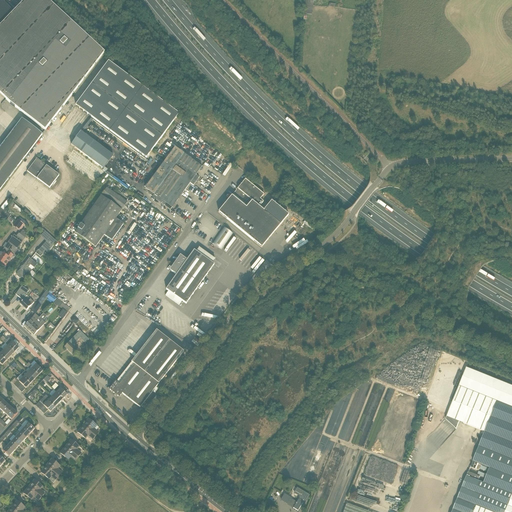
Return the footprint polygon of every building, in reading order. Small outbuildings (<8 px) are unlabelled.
[(0,93),(6,99),(10,103),(45,130),(105,52),(47,0),(25,0),(0,27),(0,93)] [(0,0),(0,23),(12,11),(0,0)] [(305,0),(305,14),(312,15),(313,0),(305,0)] [(179,114),(108,62),(76,106),(146,158),(179,114)] [(0,189),(42,134),(22,119),(0,147),(0,189)] [(71,146),(103,170),(113,156),(80,132),(71,146)] [(170,210),(183,192),(190,183),(193,186),(199,178),(196,175),(202,167),(175,147),(145,188),(154,194),(152,197),(170,210)] [(33,163),(55,180),(59,175),(37,158),(33,163)] [(27,171),(50,188),(55,180),(33,163),(27,171)] [(264,211),(259,207),(264,202),(260,199),(264,194),(245,179),(238,189),(237,188),(238,189),(219,212),(262,248),(281,224),(289,215),(272,201),(264,211)] [(88,211),(87,211),(89,213),(86,217),(85,215),(83,219),(84,220),(75,233),(96,247),(104,235),(112,240),(124,224),(116,218),(128,202),(107,187),(96,203),(93,207),(92,205),(88,211)] [(8,199),(2,207),(4,209),(11,201),(8,199)] [(0,208),(0,215),(0,216),(6,221),(10,216),(1,208),(0,208)] [(19,220),(18,220),(13,226),(20,230),(20,229),(21,230),(25,225),(24,225),(26,222),(20,218),(19,220)] [(233,233),(224,227),(213,243),(221,250),(233,233)] [(3,247),(4,248),(0,253),(0,261),(6,266),(13,256),(21,244),(23,241),(14,235),(12,237),(8,243),(7,244),(6,243),(3,247)] [(51,237),(39,251),(38,250),(36,253),(40,257),(43,254),(46,250),(49,252),(57,242),(51,237)] [(165,295),(179,305),(182,301),(186,304),(214,265),(212,263),(215,259),(199,248),(196,252),(194,251),(191,255),(187,253),(184,258),(180,255),(171,268),(173,269),(171,271),(177,275),(166,290),(168,291),(165,295)] [(17,276),(20,278),(21,278),(22,276),(25,279),(29,274),(29,275),(30,274),(30,273),(35,267),(31,264),(33,261),(30,258),(18,273),(17,275),(17,276)] [(137,286),(140,280),(131,276),(128,282),(137,286)] [(31,306),(34,302),(31,299),(28,302),(25,299),(27,296),(26,295),(29,291),(22,286),(16,295),(23,301),(20,304),(27,310),(31,306)] [(41,306),(47,297),(50,293),(46,291),(37,303),(32,312),(35,314),(36,314),(41,306)] [(56,299),(49,294),(47,297),(54,302),(56,299)] [(53,303),(54,303),(57,306),(58,305),(61,308),(64,310),(59,316),(62,319),(67,313),(70,308),(57,299),(55,301),(54,303),(53,303)] [(31,331),(34,335),(42,326),(45,323),(43,321),(47,316),(43,313),(39,318),(39,317),(36,321),(31,326),(33,328),(31,331)] [(36,321),(33,317),(25,326),(31,331),(33,328),(31,326),(36,321)] [(197,323),(192,328),(205,338),(209,332),(197,323)] [(73,354),(77,349),(73,345),(80,338),(85,343),(89,339),(79,330),(64,347),(73,354)] [(140,408),(184,352),(157,331),(132,362),(132,363),(117,383),(116,382),(109,390),(119,398),(122,394),(140,408)] [(19,348),(12,341),(10,339),(9,338),(7,340),(6,340),(4,342),(5,343),(15,352),(19,348)] [(4,350),(11,357),(15,352),(5,343),(4,345),(6,348),(4,350)] [(0,354),(6,361),(11,357),(4,350),(0,354)] [(117,378),(131,364),(122,355),(118,354),(118,356),(119,357),(116,359),(122,365),(120,366),(120,370),(117,367),(108,365),(107,369),(108,370),(112,371),(110,373),(108,371),(106,371),(105,373),(110,378),(114,379),(116,381),(117,378)] [(43,371),(36,364),(32,369),(38,375),(43,371)] [(460,422),(477,429),(496,379),(466,368),(447,417),(446,420),(456,430),(460,422)] [(32,369),(28,373),(34,380),(38,375),(32,369)] [(30,384),(34,380),(28,373),(23,377),(30,384)] [(18,388),(22,393),(30,384),(23,377),(21,375),(16,379),(17,380),(19,382),(22,384),(18,388)] [(489,468),(484,481),(511,492),(511,385),(496,379),(477,429),(484,432),(473,461),(489,468)] [(55,390),(56,392),(63,399),(67,395),(58,386),(55,390)] [(52,397),(59,403),(63,399),(56,392),(52,397)] [(52,397),(50,399),(46,395),(44,397),(55,408),(59,403),(52,397)] [(50,412),(55,408),(44,397),(43,399),(47,402),(44,406),(46,408),(42,412),(44,414),(48,410),(50,412)] [(4,401),(0,405),(0,409),(3,412),(8,405),(4,401)] [(8,405),(3,412),(7,416),(13,409),(8,405)] [(7,416),(12,420),(18,413),(13,409),(7,416)] [(96,436),(99,433),(94,429),(97,426),(89,419),(83,426),(96,436)] [(35,429),(28,423),(24,428),(30,434),(35,429)] [(83,426),(78,432),(86,439),(88,436),(93,440),(96,436),(83,426)] [(26,438),(30,434),(24,428),(20,432),(26,438)] [(20,432),(16,437),(22,443),(26,438),(20,432)] [(22,443),(16,437),(11,442),(18,447),(22,443)] [(79,447),(71,440),(66,447),(78,457),(81,454),(77,450),(79,447)] [(18,447),(11,442),(7,446),(14,452),(18,447)] [(3,451),(10,457),(14,452),(7,446),(3,451)] [(66,447),(60,453),(68,460),(71,457),(75,461),(78,457),(66,447)] [(60,466),(52,459),(46,466),(59,476),(62,473),(57,469),(60,466)] [(41,473),(49,479),(53,483),(59,476),(46,466),(41,473)] [(477,475),(468,472),(461,490),(511,509),(511,492),(484,481),(483,483),(478,481),(480,476),(477,475)] [(42,487),(34,480),(29,487),(41,497),(44,494),(40,490),(42,487)] [(29,487),(23,493),(31,500),(34,497),(39,501),(41,497),(29,487)] [(281,500),(284,502),(294,507),(293,508),(298,511),(302,503),(304,504),(309,495),(297,488),(294,493),(300,496),(296,503),(291,499),(291,498),(288,496),(284,494),(281,500)] [(511,511),(511,509),(461,490),(451,511),(473,511),(476,506),(490,511),(511,511)] [(25,508),(17,501),(12,508),(16,511),(24,511),(22,511),(25,508)] [(370,511),(347,503),(343,511),(370,511)]
